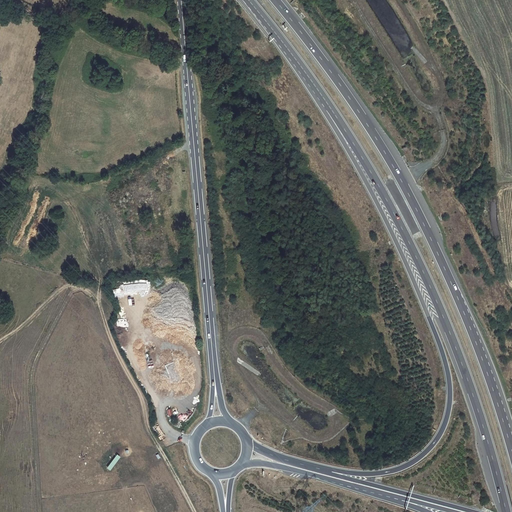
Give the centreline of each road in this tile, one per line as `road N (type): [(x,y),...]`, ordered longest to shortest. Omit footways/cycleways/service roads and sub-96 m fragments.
road 1 (motorway): [(511,451),(454,281),(417,205),(385,145),(276,0)]
road 2 (motorway): [(319,91),(407,265),(451,391),(444,425),(423,454),(380,473),(330,477)]
road 3 (motorway): [(319,91),(433,287),(480,411),(506,511)]
road 4 (secondary): [(218,422),(181,0)]
road 5 (track): [(0,338),(64,287),(84,289),(194,511)]
